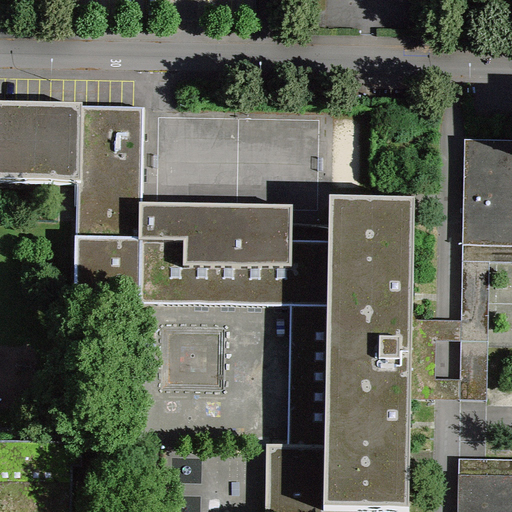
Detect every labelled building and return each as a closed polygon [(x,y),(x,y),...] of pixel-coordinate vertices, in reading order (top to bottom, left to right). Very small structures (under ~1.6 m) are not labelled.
[(0,186),(82,188),(83,115),(0,114),(0,186)] [(82,188),(82,240),(147,241),(147,222),(148,116),(83,115),(82,188)] [(511,143),(468,144),(467,256),(467,321),(466,345),(466,377),(466,397),(487,398),(488,343),(511,343),(511,143)] [(419,202),(333,201),(333,225),(333,242),(332,311),(331,448),(330,511),(415,511),(417,397),(466,397),(466,377),(438,377),(438,345),(466,345),(467,321),(418,321),(419,202)] [(81,308),(146,309),(147,241),(82,240),(81,308)] [(332,311),(333,242),(147,241),(146,309),(332,311)] [(74,511),(76,439),(0,438),(0,511),(74,511)] [(330,511),(331,448),(267,447),(265,511),(330,511)] [(511,511),(511,461),(458,460),(457,511),(511,511)]
